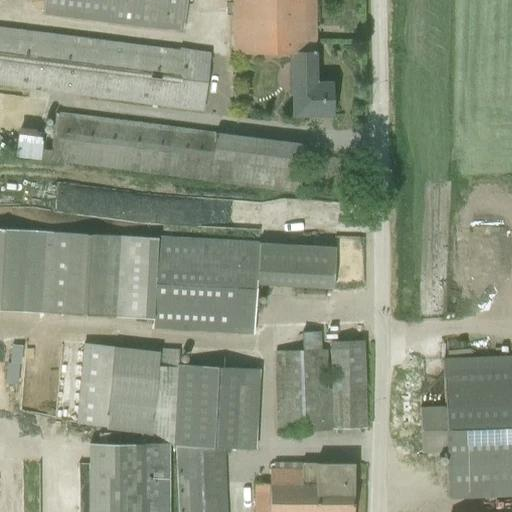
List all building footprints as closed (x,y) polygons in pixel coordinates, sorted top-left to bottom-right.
[(42,0),(41,15),(180,30),(184,0),(42,0)] [(311,0),(229,0),(231,53),(281,53),(313,52),(311,0)] [(0,84),(202,110),(208,53),(178,48),(177,50),(0,26),(0,84)] [(313,82),(313,52),(281,53),(279,84),(289,84),(290,115),(331,114),(331,83),(313,82)] [(297,194),(303,144),(55,112),(50,150),(37,148),(39,129),(19,127),(14,158),(297,194)] [(43,182),(40,207),(123,220),(127,194),(43,182)] [(223,211),(221,223),(246,227),(248,215),(223,211)] [(332,288),(333,247),(0,228),(0,308),(151,319),(150,328),(252,333),(253,285),(332,288)] [(275,433),(364,427),(360,340),(328,341),(329,389),(326,389),(325,349),(319,349),(318,331),(300,331),(300,350),(272,351),(275,433)] [(177,511),(225,511),(223,447),(252,449),(258,368),(176,362),(176,349),(156,347),(156,351),(82,343),(75,422),(104,427),(103,429),(150,433),(175,444),(177,511)] [(446,498),(511,495),(511,356),(441,359),(442,407),(418,406),(420,450),(444,452),(446,498)] [(388,409),(389,431),(399,430),(398,408),(388,409)] [(87,511),(165,511),(165,443),(87,444),(87,511)] [(352,484),(352,463),(272,461),(272,468),(268,468),(268,483),(352,484)] [(350,511),(352,484),(268,483),(253,483),(252,511),(350,511)]
